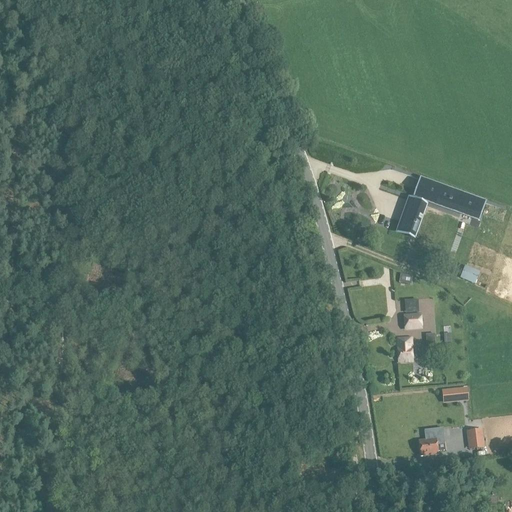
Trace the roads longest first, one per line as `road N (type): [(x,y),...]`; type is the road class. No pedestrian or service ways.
road 1 (tertiary): [(377,511),(352,347),(310,185),(238,0)]
road 2 (track): [(66,124),(50,511)]
road 3 (track): [(324,237),(511,311)]
